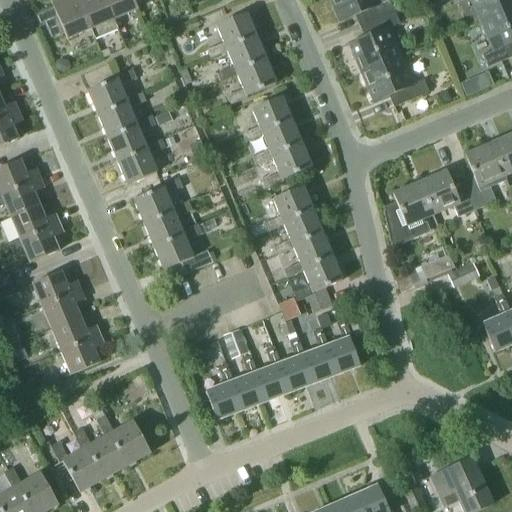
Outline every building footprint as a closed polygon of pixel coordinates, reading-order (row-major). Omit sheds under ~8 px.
[(67,40),(91,30),(78,0),(60,0),(52,3),(53,7),(35,15),(40,28),(45,26),(51,39),(64,33),(67,40)] [(114,20),(115,20),(106,0),(78,0),(91,30),(95,40),(118,30),(114,20)] [(137,10),(134,2),(133,0),(106,0),(115,20),(137,10)] [(355,14),(359,26),(394,11),(389,0),(329,0),(339,21),(355,14)] [(511,0),(472,0),(482,22),(511,9),(511,0)] [(511,9),(482,22),(494,50),(482,55),(487,68),(511,57),(511,9)] [(348,45),(361,74),(400,57),(388,29),(400,24),(394,11),(359,26),(365,38),(348,45)] [(227,54),(256,41),(245,15),(216,27),(224,45),(208,52),(212,60),(227,54)] [(222,84),(238,77),(267,64),(256,41),(227,54),(234,68),(218,75),(222,84)] [(412,84),(400,57),(361,74),(373,102),(389,95),(394,107),(428,92),(423,79),(412,84)] [(267,64),(238,77),(245,92),(229,99),(233,107),(251,99),(249,96),(275,85),(267,64)] [(185,85),(191,83),(185,69),(179,72),(185,85)] [(87,92),(97,113),(126,101),(119,85),(135,78),(132,70),(115,77),(116,79),(87,92)] [(451,102),(446,91),(435,96),(440,107),(451,102)] [(142,94),(126,101),(97,113),(107,136),(136,124),(130,109),(146,102),(142,94)] [(248,143),(264,136),(293,124),(282,98),(253,110),(260,127),(245,134),(248,143)] [(0,120),(18,112),(15,104),(4,108),(0,99),(0,120)] [(23,122),(18,112),(0,120),(0,147),(17,140),(12,127),(23,122)] [(107,136),(116,159),(145,147),(139,133),(156,126),(152,117),(136,124),(107,136)] [(259,167),(275,160),(303,148),(293,124),(264,136),(270,151),(255,158),(259,167)] [(511,135),(492,144),(505,177),(511,173),(511,135)] [(176,145),(172,136),(162,140),(166,149),(176,145)] [(162,140),(145,147),(116,159),(128,186),(157,174),(149,156),(165,149),(162,140)] [(505,177),(492,144),(465,156),(474,177),(463,182),(476,211),(495,203),(489,188),(506,180),(505,177)] [(303,148),(275,160),(281,174),(265,181),(269,190),(287,183),(286,180),(312,169),(303,148)] [(0,196),(39,179),(36,170),(26,175),(19,160),(0,168),(0,196)] [(458,219),(476,211),(463,182),(459,172),(447,177),(445,172),(419,184),(433,217),(453,208),(458,219)] [(44,189),(39,179),(0,196),(0,206),(4,205),(10,218),(39,206),(34,194),(44,189)] [(134,200),(142,222),(171,209),(165,195),(182,188),(178,179),(161,186),(162,188),(134,200)] [(425,220),(433,217),(419,184),(394,194),(399,205),(385,211),(384,208),(382,208),(390,248),(429,231),(425,220)] [(282,227),(315,213),(304,188),(272,202),(278,217),(264,223),(268,233),(282,227)] [(192,211),(192,210),(189,202),(171,209),(142,222),(152,244),(182,232),(176,218),(192,211)] [(10,218),(19,240),(20,241),(59,224),(55,215),(45,219),(39,206),(10,218)] [(292,250),(325,237),(315,213),(282,227),(288,242),(274,247),(278,256),(292,250)] [(63,234),(59,224),(20,241),(19,240),(8,245),(13,256),(24,251),(30,264),(58,252),(52,238),(63,234)] [(182,232),(152,244),(163,271),(181,263),(186,276),(212,265),(207,252),(193,259),(185,241),(202,234),(198,225),(182,232)] [(288,279),(301,273),(334,260),(325,237),(292,250),(298,265),(284,271),(288,279)] [(449,255),(421,265),(426,278),(454,267),(449,255)] [(334,260),(301,273),(308,288),(293,294),(297,303),(315,296),(314,294),(343,281),(334,260)] [(472,263),(446,275),(452,289),(478,277),(472,263)] [(0,272),(0,285),(11,281),(6,269),(0,272)] [(32,284),(41,307),(81,291),(77,282),(66,286),(61,272),(32,284)] [(11,281),(0,285),(0,299),(3,298),(16,293),(11,281)] [(85,301),(81,291),(41,307),(51,330),(79,318),(74,305),(85,301)] [(511,312),(503,295),(494,299),(502,316),(482,325),(495,352),(511,344),(511,328),(505,315),(511,312)] [(0,299),(0,321),(1,325),(12,320),(3,298),(0,299)] [(357,309),(345,314),(354,337),(366,332),(357,309)] [(85,332),(79,318),(51,330),(61,353),(100,336),(96,327),(85,332)] [(279,324),(284,337),(295,333),(290,320),(279,324)] [(327,345),(324,347),(335,376),(359,367),(348,339),(351,338),(344,320),(335,323),(341,340),(327,345)] [(14,327),(4,331),(11,348),(21,343),(14,327)] [(303,354),(300,356),(311,385),(335,376),(324,347),(327,345),(320,329),(312,332),(318,349),(303,354)] [(222,337),(231,360),(248,354),(239,330),(222,337)] [(104,346),(100,336),(61,353),(70,376),(98,364),(93,351),(104,346)] [(279,364),(276,365),(287,394),(311,385),(300,356),(303,354),(297,338),(288,341),(294,358),(279,364)] [(27,357),(21,343),(11,348),(17,361),(27,357)] [(255,373),(252,374),(263,404),(287,394),(276,365),(279,364),(273,347),(264,351),(270,367),(255,373)] [(232,382),(228,383),(240,413),(263,404),(252,374),(255,373),(249,356),(241,359),(247,376),(232,382)] [(240,413),(228,383),(232,382),(226,365),(217,368),(223,385),(204,392),(216,422),(240,413)] [(23,394),(29,406),(58,393),(53,381),(23,394)] [(105,437),(108,434),(127,468),(150,455),(131,422),(114,432),(105,417),(96,422),(105,437)] [(81,449),(85,447),(104,481),(127,468),(108,434),(105,437),(90,445),(82,430),(73,435),(81,449)] [(104,481),(85,447),(81,449),(68,457),(60,442),(50,448),(60,464),(64,462),(82,494),(104,481)] [(392,467),(402,489),(414,484),(410,473),(418,469),(413,458),(392,467)] [(463,511),(478,511),(494,505),(478,470),(473,459),(432,478),(442,499),(455,493),(463,511)] [(12,489),(17,486),(31,511),(47,511),(58,506),(40,473),(21,484),(13,469),(4,474),(12,489)] [(424,505),(414,484),(402,489),(411,511),(424,505)] [(356,495),(363,511),(389,511),(377,485),(356,495)] [(0,510),(1,511),(31,511),(17,486),(12,489),(0,495),(0,510)] [(363,511),(356,495),(333,505),(336,511),(363,511)]
